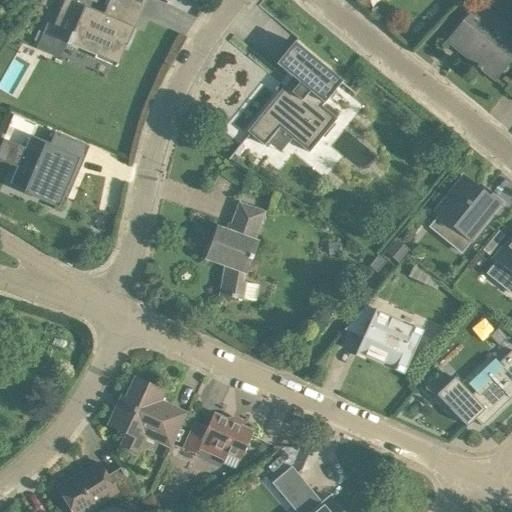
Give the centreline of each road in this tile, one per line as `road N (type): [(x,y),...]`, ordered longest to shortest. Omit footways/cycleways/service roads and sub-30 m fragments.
road 1 (residential): [(483,482),(114,317)]
road 2 (residential): [(114,317),(166,107),(236,0)]
road 3 (residential): [(511,159),(319,0)]
road 4 (residential): [(0,486),(58,433),(98,373),(114,317)]
